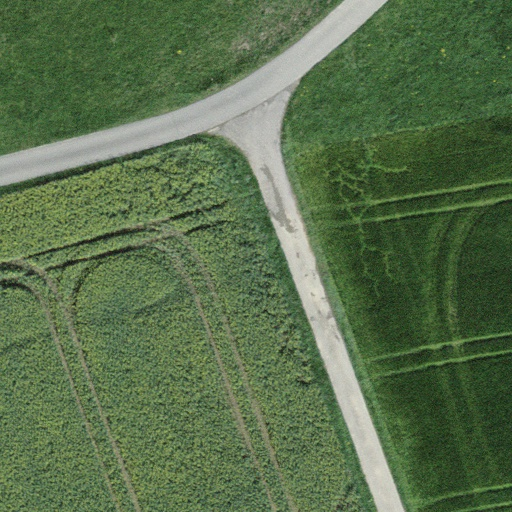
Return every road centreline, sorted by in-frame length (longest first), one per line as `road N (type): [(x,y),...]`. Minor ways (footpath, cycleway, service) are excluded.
road 1 (track): [(391,511),(240,94)]
road 2 (residential): [(365,0),(284,67),(210,110),(0,168)]
